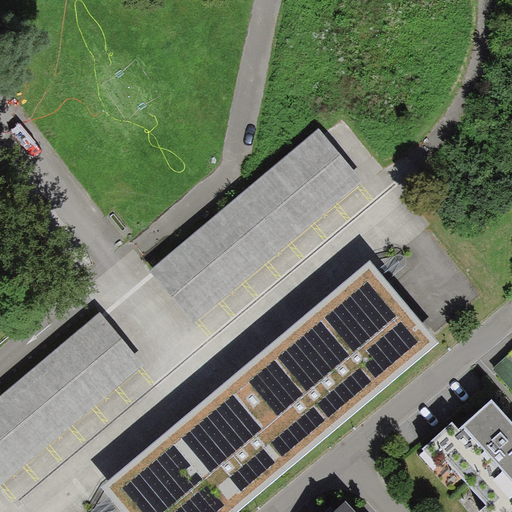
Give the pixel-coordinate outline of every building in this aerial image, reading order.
[(315,139),(155,275),(198,325),(358,189),(315,139)] [(103,486),(125,511),(237,511),(441,342),(372,261),(103,486)] [(0,395),(0,482),(143,366),(100,314),(0,395)] [(445,428),(417,453),(438,477),(446,469),(481,509),(477,511),(499,511),(511,499),(511,436),(486,406),(452,436),(445,428)] [(353,511),(345,503),(335,511),(353,511)]
